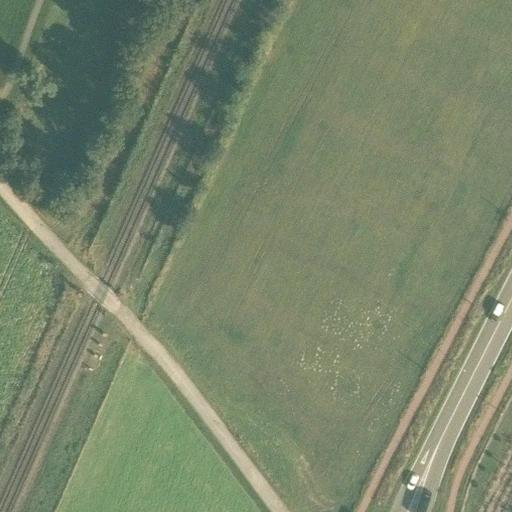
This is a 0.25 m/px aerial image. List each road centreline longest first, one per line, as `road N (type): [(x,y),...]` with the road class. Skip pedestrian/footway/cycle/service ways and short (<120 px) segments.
road 1 (track): [(0,182),(143,336),(278,511)]
road 2 (secondary): [(410,511),(511,298)]
